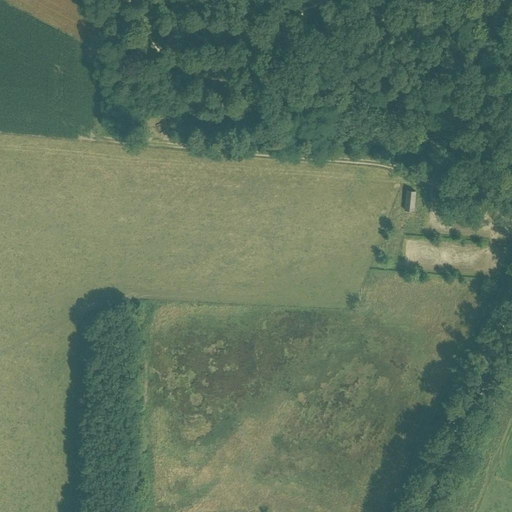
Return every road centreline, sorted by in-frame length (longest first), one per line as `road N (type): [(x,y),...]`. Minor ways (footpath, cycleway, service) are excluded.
road 1 (track): [(141,146),(367,163),(511,196)]
road 2 (tertiary): [(419,511),(511,308)]
